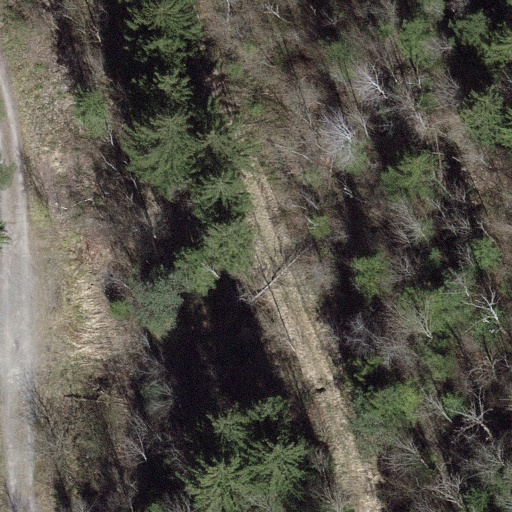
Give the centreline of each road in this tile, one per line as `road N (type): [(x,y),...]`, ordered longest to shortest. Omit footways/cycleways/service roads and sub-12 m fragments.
road 1 (track): [(171,0),(313,330),(373,511)]
road 2 (track): [(23,511),(0,159)]
